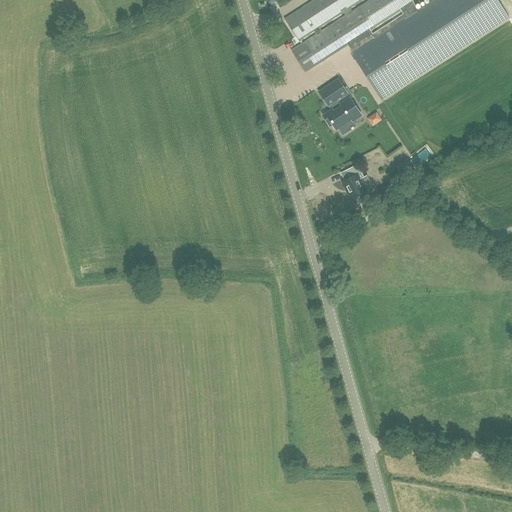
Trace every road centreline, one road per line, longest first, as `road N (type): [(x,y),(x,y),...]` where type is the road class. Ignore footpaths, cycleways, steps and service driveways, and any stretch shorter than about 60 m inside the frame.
road 1 (secondary): [(384,511),(241,0)]
road 2 (unknown): [(365,442),(511,461)]
